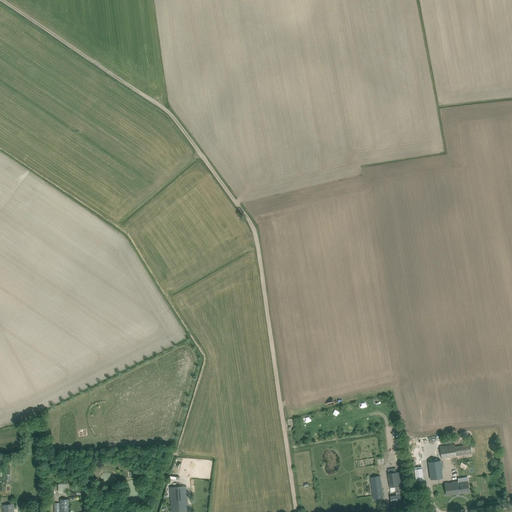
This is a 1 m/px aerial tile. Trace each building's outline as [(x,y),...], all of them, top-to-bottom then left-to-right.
[(464,442),(440,445),(442,459),(466,456),(464,442)] [(440,460),(428,462),(431,480),(443,478),(440,460)] [(396,472),(388,473),(390,487),(395,487),(395,492),(400,491),(399,486),(403,485),(401,472),(396,472)] [(380,476),(370,478),(374,500),(383,498),(380,476)] [(459,481),(444,483),(446,495),(469,492),(468,480),(467,477),(461,478),(461,481),(459,481)] [(59,483),(59,492),(69,492),(68,483),(59,483)] [(173,487),(170,487),(171,507),(171,511),(175,511),(187,511),(187,506),(186,486),(184,486),(173,487)] [(68,511),(68,499),(60,499),(60,511),(68,511)]
